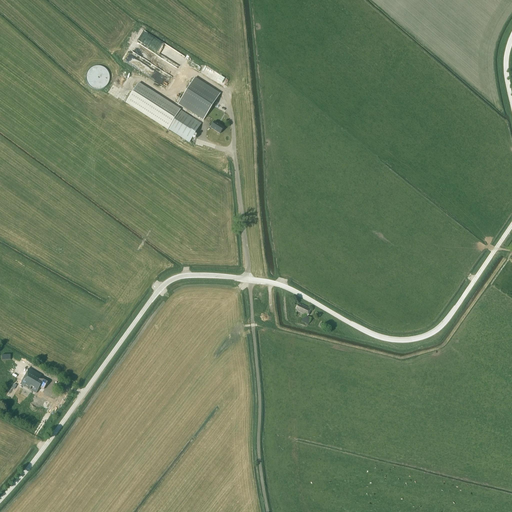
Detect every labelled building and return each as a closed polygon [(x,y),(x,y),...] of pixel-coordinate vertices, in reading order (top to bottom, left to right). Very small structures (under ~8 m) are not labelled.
[(220,94),(194,78),(178,104),(204,120),(220,94)] [(201,124),(180,111),(180,110),(138,83),(126,103),(168,129),(189,142),(201,124)] [(225,128),(215,122),(211,128),(221,134),(225,128)] [(311,319),(308,317),(311,310),(301,305),(300,306),(298,305),(295,310),(298,311),(297,312),(304,316),(302,320),(309,324),(311,319)] [(53,383),(30,369),(21,385),(24,387),(23,388),(24,388),(24,387),(29,390),(31,387),(34,389),(32,393),(33,392),(35,393),(36,394),(36,393),(41,396),(42,394),(45,396),(53,383)]
